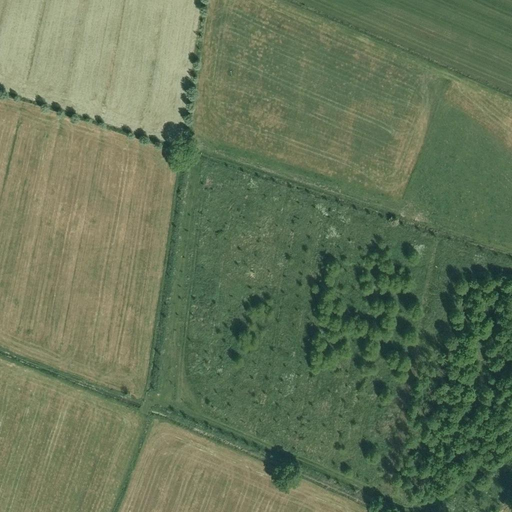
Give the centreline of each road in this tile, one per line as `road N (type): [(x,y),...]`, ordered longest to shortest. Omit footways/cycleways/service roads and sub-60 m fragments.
road 1 (track): [(0,337),(195,411),(171,341),(210,48)]
road 2 (track): [(195,411),(404,507),(423,507),(511,454)]
